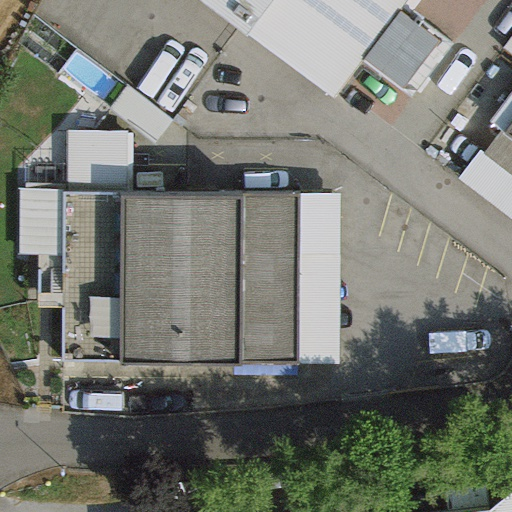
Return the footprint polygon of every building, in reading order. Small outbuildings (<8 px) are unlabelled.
[(395,11),(403,0),(196,0),(329,98),(359,59),(398,90),(437,42),(395,11)] [(511,222),(511,141),(502,134),(511,121),(511,88),(487,121),(498,131),(482,154),(475,150),(456,179),(511,222)] [(511,121),(502,134),(511,141),(511,121)] [(70,184),(131,181),(129,124),(68,127),(70,184)] [(29,178),(65,177),(64,145),(28,147),(29,178)] [(337,193),(59,192),(58,361),(336,362),(337,193)] [(511,511),(511,490),(487,511),(486,511),(511,511)]
